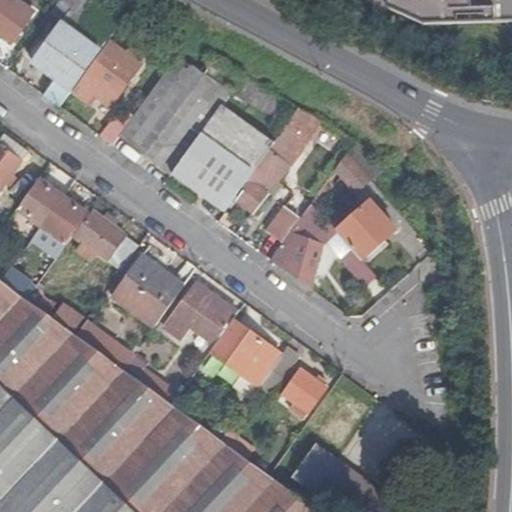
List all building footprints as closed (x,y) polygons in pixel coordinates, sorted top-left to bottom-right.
[(0,0),(0,33),(14,44),(33,17),(9,0),(0,0)] [(122,27),(72,0),(58,0),(47,17),(62,28),(36,63),(58,80),(45,97),(62,109),(122,27)] [(511,0),(388,0),(389,7),(429,27),(511,23),(511,0)] [(117,40),(125,46),(130,39),(122,33),(117,40)] [(132,59),(114,45),(83,87),(110,108),(120,96),(104,84),(116,68),(122,73),(132,59)] [(126,128),(119,137),(172,176),(221,108),(235,89),(179,58),(166,76),(126,128)] [(172,176),(225,214),(234,202),(274,147),(221,108),(172,176)] [(274,147),(234,202),(251,214),(287,166),(281,162),(293,144),(303,151),(316,134),(294,120),(293,121),(274,147)] [(115,121),(101,138),(112,146),(119,137),(126,128),(115,121)] [(0,193),(32,152),(6,133),(0,141),(0,193)] [(347,163),(371,190),(382,179),(359,152),(347,163)] [(359,201),(371,190),(347,163),(346,162),(336,175),(359,201)] [(42,225),(63,196),(42,180),(20,209),(42,225)] [(42,225),(68,245),(90,216),(78,207),(63,196),(42,225)] [(82,202),(78,207),(90,216),(94,210),(82,202)] [(303,221),(284,247),(271,264),(287,276),(288,272),(313,278),(326,244),(329,245),(339,239),(313,208),(303,221)] [(265,234),(284,247),(303,221),(285,209),(265,234)] [(372,209),(339,239),(352,252),(359,261),(392,231),(372,209)] [(96,216),(78,239),(122,270),(140,248),(115,230),(120,224),(108,216),(104,221),(96,216)] [(361,288),(373,277),(359,261),(352,252),(339,263),(361,288)] [(142,258),(112,299),(153,329),(184,288),(142,258)] [(12,270),(3,281),(18,291),(26,281),(12,270)] [(315,511),(252,465),(210,433),(163,399),(112,361),(67,328),(18,291),(3,281),(0,278),(0,511),(315,511)] [(194,330),(218,348),(242,315),(200,284),(167,328),(185,341),(194,330)] [(67,320),(73,313),(62,304),(56,312),(67,320)] [(76,316),(67,328),(112,361),(121,350),(76,316)] [(219,357),(260,387),(272,370),(281,358),(241,327),(219,357)] [(136,356),(123,347),(121,350),(112,361),(163,399),(170,391),(132,362),(136,356)] [(287,351),(281,358),(272,370),(284,378),(299,360),(287,351)] [(306,423),(329,393),(304,373),(285,397),(294,404),(290,411),(306,423)] [(210,433),(252,465),(263,450),(221,418),(210,433)] [(291,477),(338,511),(390,511),(394,508),(313,448),(291,477)] [(392,511),(446,511),(452,505),(435,491),(441,482),(424,469),(392,511)]
